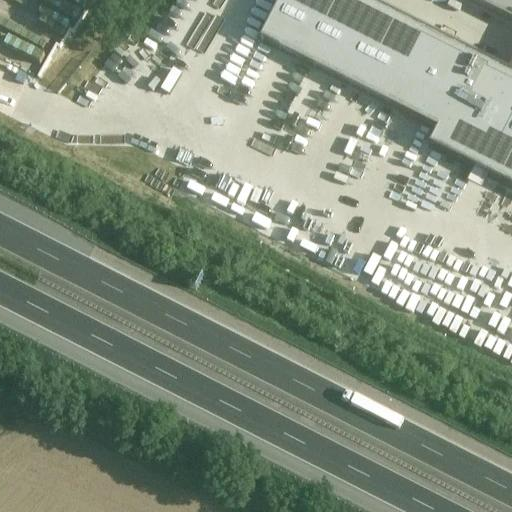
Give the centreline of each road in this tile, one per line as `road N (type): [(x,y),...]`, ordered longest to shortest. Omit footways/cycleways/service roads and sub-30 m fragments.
road 1 (motorway): [(511,482),(0,234)]
road 2 (motorway): [(0,298),(421,511)]
